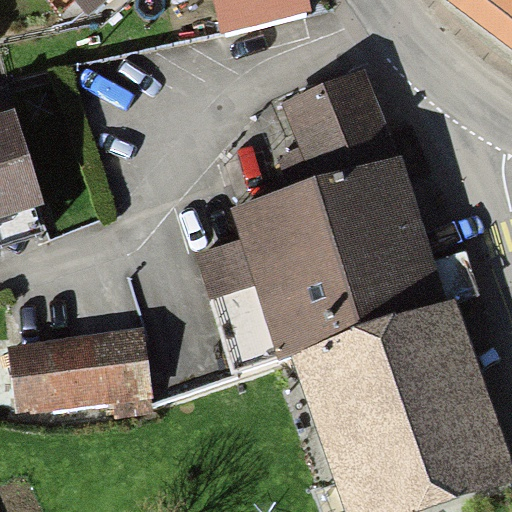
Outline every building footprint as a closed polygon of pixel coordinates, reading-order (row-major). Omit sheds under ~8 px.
[(76,0),(94,22),(120,0),(76,0)] [(213,0),(221,31),(309,8),(306,0),(213,0)] [(511,0),(454,0),(511,45),(511,0)] [(482,511),(504,505),(360,97),(290,121),(321,209),(228,242),(323,511),(482,511)] [(12,109),(0,113),(0,214),(42,201),(12,109)] [(128,353),(7,366),(14,433),(135,420),(128,353)]
